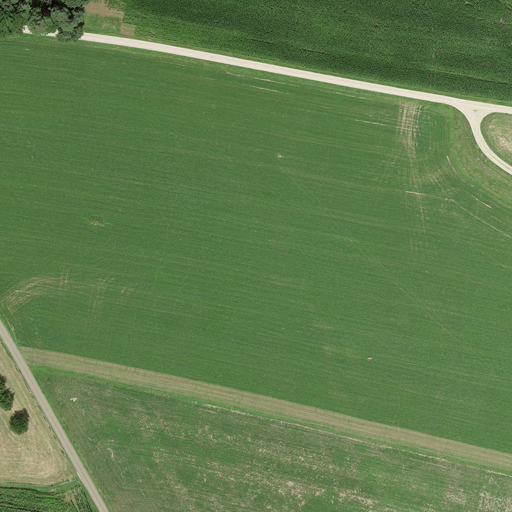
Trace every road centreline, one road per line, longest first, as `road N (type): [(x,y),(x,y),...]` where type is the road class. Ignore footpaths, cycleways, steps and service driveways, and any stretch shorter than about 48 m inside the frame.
road 1 (track): [(511,111),(177,50),(0,28)]
road 2 (track): [(102,511),(0,329)]
